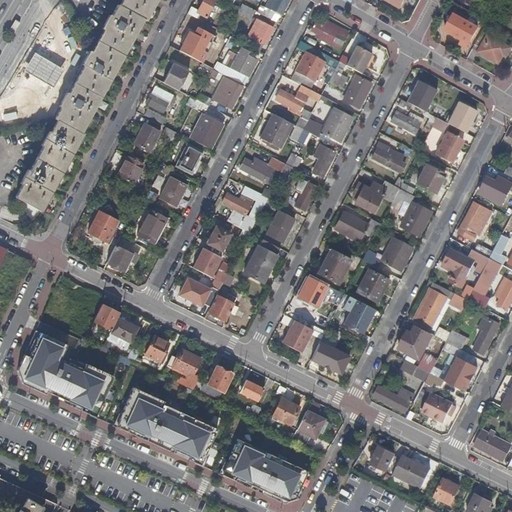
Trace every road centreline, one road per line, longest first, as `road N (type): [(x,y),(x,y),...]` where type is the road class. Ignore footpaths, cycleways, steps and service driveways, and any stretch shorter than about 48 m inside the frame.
road 1 (residential): [(249,355),(408,47)]
road 2 (residential): [(148,305),(306,0)]
road 3 (residential): [(352,405),(504,100)]
road 4 (residential): [(263,511),(0,389)]
road 5 (residential): [(50,254),(179,0)]
road 6 (residential): [(452,455),(511,337)]
road 7 (residential): [(0,458),(116,511)]
road 8 (residential): [(0,365),(50,254)]
